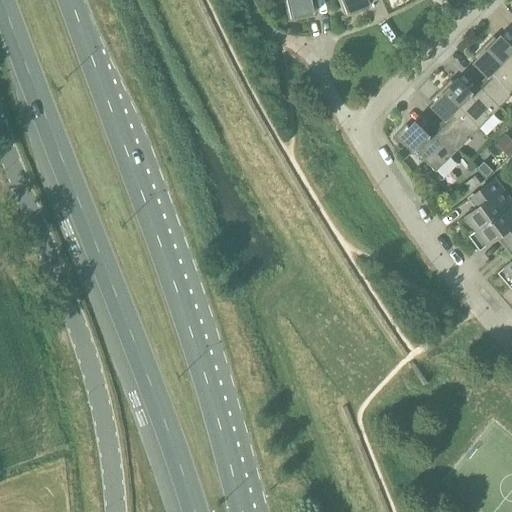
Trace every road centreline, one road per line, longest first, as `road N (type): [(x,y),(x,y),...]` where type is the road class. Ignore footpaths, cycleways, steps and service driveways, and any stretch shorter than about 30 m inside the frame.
road 1 (primary): [(1,0),(188,511)]
road 2 (primary): [(243,511),(194,322),(81,0)]
road 3 (residential): [(485,0),(355,131),(480,314),(511,343)]
road 4 (unclassified): [(117,511),(106,426),(78,331),(0,120)]
